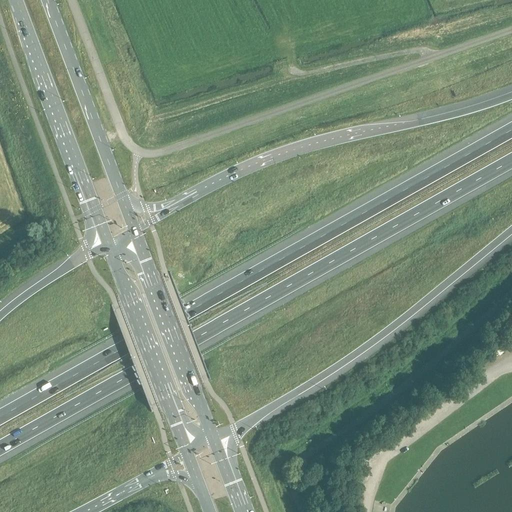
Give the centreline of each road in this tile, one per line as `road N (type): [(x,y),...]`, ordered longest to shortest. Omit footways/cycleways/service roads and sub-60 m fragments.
road 1 (motorway): [(511,129),(0,417)]
road 2 (motorway): [(0,448),(511,160)]
road 3 (unclassified): [(71,0),(123,137),(152,154),(511,29)]
road 4 (motorway): [(214,439),(373,342),(511,230)]
road 5 (motorway): [(511,95),(263,164),(177,207)]
road 6 (track): [(296,71),(161,119),(148,115),(100,0)]
road 7 (primary): [(17,0),(109,245)]
road 8 (primary): [(214,439),(134,231)]
road 9 (primary): [(109,245),(186,453)]
road 10 (primary): [(124,203),(48,0)]
road 11 (track): [(296,71),(421,47),(435,55)]
road 12 (motorway): [(109,245),(0,317)]
